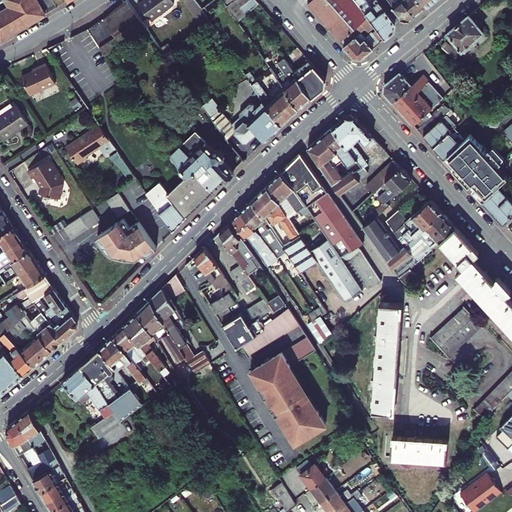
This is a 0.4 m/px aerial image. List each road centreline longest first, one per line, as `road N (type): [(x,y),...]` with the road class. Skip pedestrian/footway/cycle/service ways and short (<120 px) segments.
road 1 (tertiary): [(99,332),(354,87)]
road 2 (residential): [(511,259),(354,87)]
road 3 (residential): [(0,182),(99,332)]
road 4 (residential): [(27,394),(93,511)]
